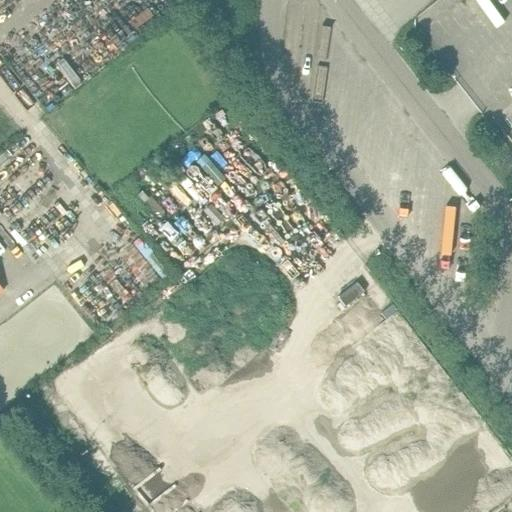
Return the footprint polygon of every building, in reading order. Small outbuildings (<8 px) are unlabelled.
[(128,0),(123,0),(108,15),(132,40),(151,23),(128,0)] [(271,180),(280,193),(291,185),(282,172),(271,180)] [(95,347),(105,362),(129,347),(119,331),(95,347)] [(121,373),(142,357),(135,347),(113,364),(121,373)] [(502,448),(511,456),(511,440),(511,439),(502,448)]
